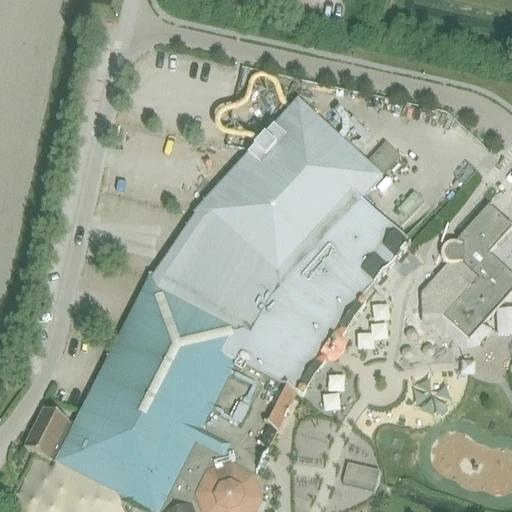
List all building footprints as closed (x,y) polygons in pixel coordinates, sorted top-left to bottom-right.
[(194,218),(152,279),(150,278),(74,427),(67,424),(67,423),(44,412),(24,451),(47,462),(48,462),(55,465),(54,466),(105,492),(111,509),(125,505),(127,509),(130,511),(129,511),(256,511),(261,504),(253,480),(256,475),(256,476),(267,453),(276,435),(277,435),(277,434),(283,421),(284,421),(290,410),(289,410),(295,397),(296,397),(297,396),(303,399),(366,307),(360,303),(410,248),(361,205),(384,179),(297,101),(192,217),(194,218)] [(447,268),(422,297),(423,326),(439,340),(448,340),(455,332),(468,344),(484,326),(502,307),(511,295),(511,278),(488,257),(511,230),(488,209),(487,210),(488,210),(459,242),(458,241),(457,242),(460,245),(461,267),(447,268)] [(511,311),(497,312),(497,321),(498,337),(511,336),(511,311)] [(359,361),(374,354),(367,340),(353,347),(359,361)] [(408,360),(421,373),(440,354),(427,341),(408,360)] [(446,365),(435,377),(447,388),(458,375),(446,365)] [(400,408),(416,413),(420,397),(405,393),(400,408)] [(383,439),(394,459),(408,452),(397,432),(383,439)]
